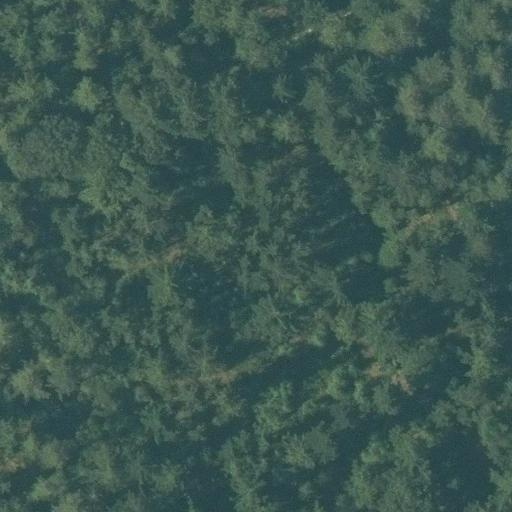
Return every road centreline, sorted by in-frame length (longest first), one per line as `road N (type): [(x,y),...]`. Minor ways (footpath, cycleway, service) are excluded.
road 1 (track): [(0,192),(349,12)]
road 2 (track): [(349,12),(511,319)]
